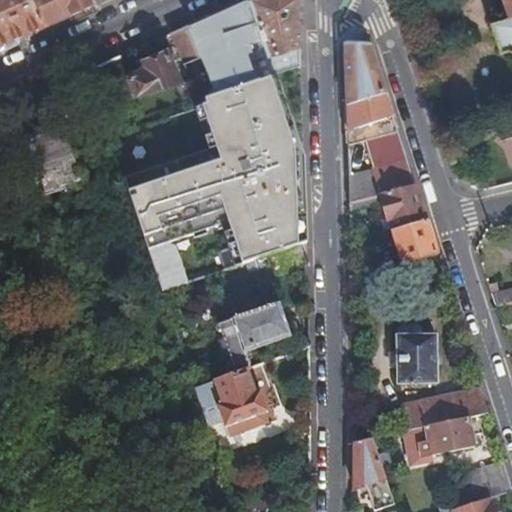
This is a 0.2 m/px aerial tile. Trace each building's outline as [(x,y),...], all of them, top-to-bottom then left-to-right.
[(0,0),(0,47),(44,28),(30,0),(0,0)] [(30,0),(44,28),(70,16),(67,11),(62,0),(30,0)] [(93,0),(62,0),(67,11),(70,16),(79,12),(95,5),(93,0)] [(266,56),(300,44),(299,0),(241,0),(234,3),(266,56)] [(511,0),(503,0),(506,12),(486,18),(494,48),(511,43),(511,0)] [(278,76),(276,73),(266,56),(234,3),(197,20),(190,23),(205,55),(212,52),(215,61),(210,64),(225,93),(262,81),(278,76)] [(198,55),(184,26),(169,32),(183,63),(198,55)] [(276,73),(301,64),(300,44),(266,56),(276,73)] [(129,79),(137,95),(180,81),(165,49),(142,60),(144,68),(131,73),(128,79),(129,79)] [(86,69),(100,108),(137,95),(129,79),(128,79),(119,55),(86,69)] [(284,147),(262,81),(225,93),(239,132),(227,136),(235,163),(284,147)] [(74,162),(62,129),(27,142),(33,162),(28,163),(33,180),(69,164),(74,162)] [(304,157),(303,140),(284,147),(235,163),(218,169),(227,197),(245,191),(247,196),(281,185),(276,167),(304,157)] [(80,182),(74,162),(69,164),(76,183),(80,182)] [(69,164),(33,180),(35,185),(41,184),(45,195),(76,183),(69,164)] [(393,231),(427,221),(415,185),(381,194),(393,231)] [(350,203),(350,219),(381,210),(377,196),(350,203)] [(306,243),(305,222),(287,227),(283,214),(191,246),(189,239),(153,252),(162,285),(199,273),(200,277),(270,255),(306,243)] [(403,265),(438,256),(427,221),(393,231),(403,265)] [(306,265),(306,243),(270,255),(275,274),(306,265)] [(511,285),(487,291),(492,307),(511,301),(511,285)] [(250,366),(251,366),(246,351),(290,335),(279,302),(220,324),(237,371),(250,366)] [(398,329),(398,385),(437,384),(437,337),(422,337),(422,329),(418,326),(403,325),(398,329)] [(112,390),(147,378),(142,362),(107,373),(112,390)] [(237,371),(215,379),(221,403),(217,405),(229,436),(265,422),(262,413),(267,411),(261,390),(258,392),(250,366),(237,371)] [(215,379),(195,387),(203,410),(217,405),(221,403),(215,379)] [(488,415),(480,390),(405,406),(410,431),(428,428),(430,427),(469,419),(488,415)] [(430,427),(428,428),(429,436),(407,441),(411,460),(474,447),(469,419),(430,427)] [(373,439),(354,443),(354,489),(366,486),(374,511),(394,505),(373,439)] [(511,492),(511,488),(504,463),(469,475),(473,489),(458,494),(462,509),(489,500),(511,492)] [(281,511),(275,494),(237,508),(237,511),(281,511)] [(492,511),(489,500),(462,509),(453,511),(452,511),(492,511)]
